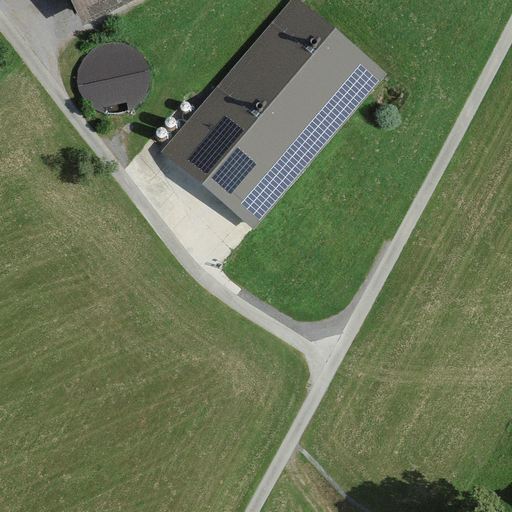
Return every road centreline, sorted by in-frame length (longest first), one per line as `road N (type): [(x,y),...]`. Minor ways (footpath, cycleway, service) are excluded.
road 1 (track): [(0,14),(204,274),(334,357)]
road 2 (track): [(286,454),(511,31)]
